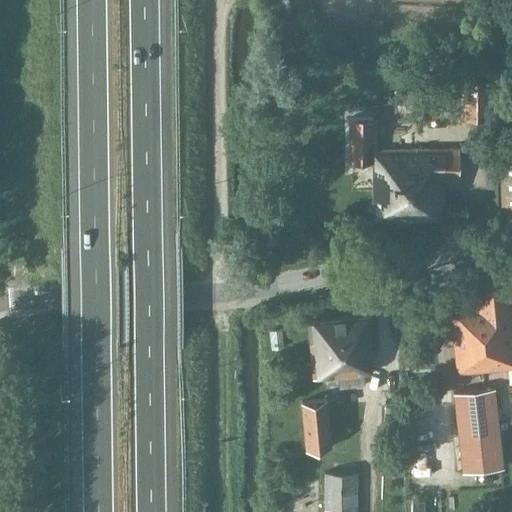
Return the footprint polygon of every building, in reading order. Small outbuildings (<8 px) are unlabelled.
[(462,0),(459,0),(460,20),(476,19),(475,0),(462,0)] [(490,81),(463,81),(464,120),(489,120),(490,81)] [(407,101),(447,103),(447,88),(407,86),(407,101)] [(372,219),(395,219),(395,221),(398,225),(406,224),(409,221),(409,219),(426,219),(426,215),(442,215),(442,175),(458,175),(458,147),(373,148),(373,117),(349,118),(350,162),(372,162),(372,219)] [(511,152),(500,153),(501,216),(511,214),(511,152)] [(420,255),(441,250),(437,232),(416,237),(420,255)] [(451,315),(457,372),(511,365),(511,320),(508,280),(473,284),(476,312),(451,315)] [(368,315),(307,321),(313,377),(323,376),(337,375),(338,387),(364,385),(363,373),(370,372),(369,356),(372,356),(368,315)] [(452,390),(460,470),(500,466),(493,386),(452,390)] [(326,399),(301,401),(306,449),(331,446),(326,399)] [(356,511),(357,472),(325,472),(324,511),(356,511)]
